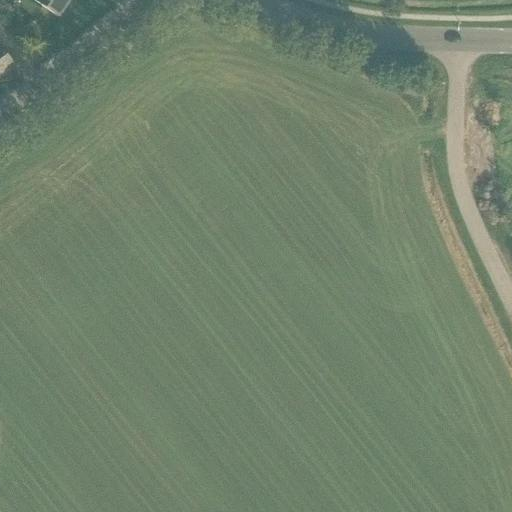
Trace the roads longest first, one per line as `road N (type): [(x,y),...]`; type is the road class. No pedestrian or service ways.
road 1 (unclassified): [(458,41),(458,178),(511,304)]
road 2 (tertiary): [(458,41),(339,30),(253,0)]
road 3 (residential): [(157,0),(0,125)]
